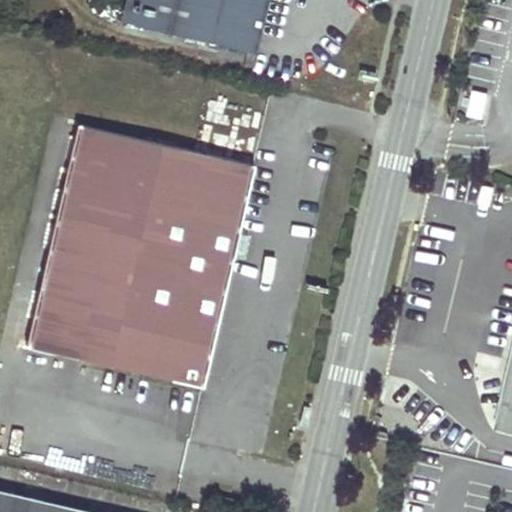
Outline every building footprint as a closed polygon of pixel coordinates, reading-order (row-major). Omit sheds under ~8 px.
[(255,54),(268,0),(127,0),(123,22),(255,54)] [(473,93),(471,115),(484,116),(487,94),(473,93)] [(230,256),(235,235),(251,165),(78,125),(27,346),(201,386),(230,256)] [(468,178),(442,172),(439,183),(465,189),(468,178)] [(244,259),(249,238),(235,235),(230,256),(244,259)] [(511,431),(511,359),(496,428),(511,431)] [(81,511),(0,493),(0,511),(81,511)] [(236,511),(238,502),(220,498),(216,511),(236,511)]
